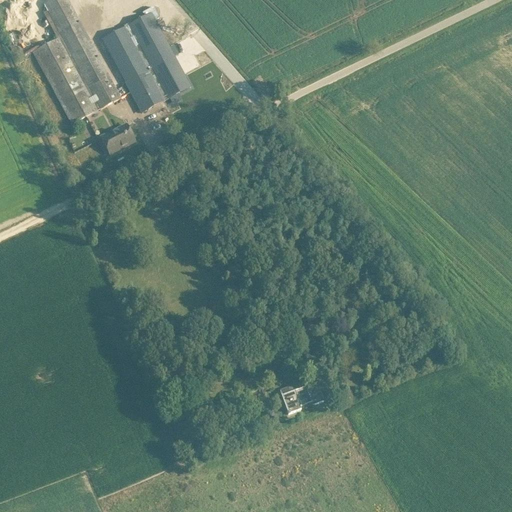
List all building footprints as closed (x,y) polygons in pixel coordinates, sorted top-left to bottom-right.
[(37,51),(32,54),(70,126),(75,124),(87,118),(83,110),(96,103),(100,111),(116,102),(121,100),(92,45),(67,0),(52,0),(43,5),(47,12),(43,14),(57,40),(37,51)] [(154,8),(143,13),(145,18),(151,15),(154,22),(159,19),(154,8)] [(145,18),(102,40),(130,91),(134,98),(139,108),(142,114),(190,89),(185,80),(154,22),(151,15),(145,18)] [(99,138),(109,157),(136,144),(126,124),(99,138)] [(238,288),(221,288),(222,301),(238,301),(238,288)] [(309,333),(300,337),(296,340),(313,373),(328,365),(321,352),(319,353),(309,333)] [(315,387),(315,385),(300,390),(298,386),(279,393),(281,396),(280,397),(287,413),(288,416),(301,411),(300,408),(301,407),(304,406),(305,406),(311,404),(312,407),(315,406),(329,400),(324,386),(321,384),(315,387)]
